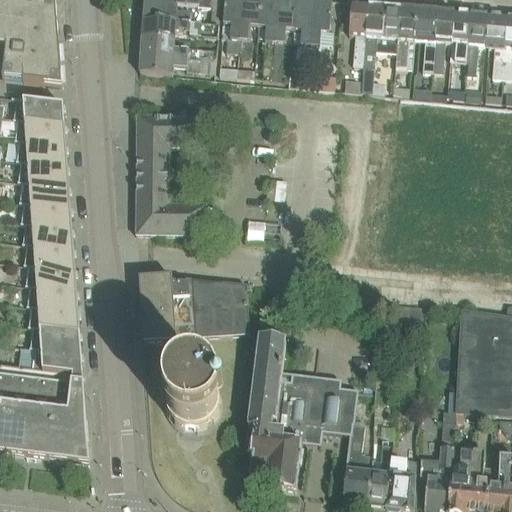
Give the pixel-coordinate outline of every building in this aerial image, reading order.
[(0,0),(0,83),(42,89),(62,91),(63,91),(56,7),(0,0)] [(176,27),(219,30),(221,0),(145,0),(143,27),(159,27),(159,26),(163,26),(163,24),(176,25),(176,27)] [(240,12),(241,0),(225,0),(222,42),(228,42),(226,57),(239,58),(239,49),(241,30),(243,30),(244,17),(242,17),(243,12),(240,12)] [(241,30),(239,49),(239,58),(252,59),(253,45),(250,45),(251,31),(258,32),(260,0),(241,0),(240,12),(243,12),(242,17),(244,17),(243,30),(241,30)] [(260,0),(258,32),(257,45),(263,45),(262,60),(264,60),(262,85),(272,86),(276,33),(275,33),(276,20),(277,21),(278,15),(279,15),(280,1),(273,0),(272,0),(260,0)] [(275,33),(276,33),(272,86),(280,87),(282,62),(287,62),(288,48),(285,48),(286,34),(293,35),(296,2),(280,1),(279,15),(278,15),(277,21),(276,20),(275,33)] [(293,35),(292,49),(297,49),(296,63),(308,64),(310,36),(312,36),(313,23),(311,23),(312,18),(310,18),(311,3),(297,2),(296,2),(293,35)] [(330,37),(332,5),(311,3),(310,18),(312,18),(311,23),(313,23),(312,36),(310,36),(308,64),(323,66),(324,50),(332,50),(333,38),(330,37)] [(353,71),(363,72),(368,8),(352,7),(349,40),(355,41),(353,71)] [(362,86),(361,98),(372,99),(373,87),(376,55),(397,57),(398,49),(392,49),(393,34),(383,33),(385,10),(368,8),(363,72),(362,86)] [(392,49),(398,49),(401,11),(385,10),(383,33),(393,34),(392,49)] [(398,49),(396,74),(406,75),(406,74),(413,74),(415,46),(418,12),(401,11),(398,49)] [(418,12),(415,46),(419,46),(425,47),(422,77),(433,78),(438,14),(418,12)] [(454,15),(438,14),(433,78),(443,78),(446,49),(451,50),(454,15)] [(452,50),(450,67),(466,69),(471,17),(454,15),(452,50)] [(488,18),(471,17),(466,69),(465,80),(476,81),(478,52),(485,52),(488,18)] [(492,19),(489,53),(493,53),(492,83),(502,83),(505,49),(507,20),(492,19)] [(511,20),(507,20),(505,49),(502,83),(511,84),(511,20)] [(218,44),(219,30),(176,27),(176,25),(163,24),(163,26),(159,26),(159,27),(143,27),(142,42),(176,45),(176,36),(189,37),(189,41),(218,44)] [(217,53),(202,52),(188,51),(188,54),(175,53),(176,45),(142,42),(142,49),(141,61),(156,62),(157,61),(161,61),(161,59),(173,60),(173,62),(216,66),(217,53)] [(141,61),(140,77),(172,80),(173,72),(187,73),(187,77),(215,79),(216,66),(173,62),(173,60),(161,59),(161,61),(157,61),(156,62),(141,61)] [(219,81),(236,83),(237,74),(220,72),(219,81)] [(255,75),(237,74),(236,83),(254,85),(255,75)] [(290,80),(289,88),(289,92),(306,94),(307,83),(307,82),(290,80)] [(307,83),(306,94),(327,96),(334,96),(335,81),(325,80),(325,85),(307,83)] [(345,97),(361,98),(362,86),(346,84),(345,97)] [(394,104),(401,104),(409,105),(410,93),(395,92),(394,104)] [(447,100),(447,103),(453,103),(453,105),(464,106),(464,96),(448,94),(447,100)] [(464,96),(464,106),(480,107),(481,95),(464,94),(464,96)] [(412,105),(430,107),(431,98),(413,97),(412,105)] [(431,98),(430,107),(447,108),(447,103),(447,100),(431,98)] [(501,100),(485,99),(484,107),(500,109),(501,100)] [(13,125),(66,131),(64,110),(12,104),(12,105),(17,106),(14,125),(13,125)] [(136,240),(153,240),(206,240),(206,209),(170,208),(170,185),(172,185),(173,184),(174,183),(174,182),(175,181),(175,180),(175,179),(174,178),(174,177),(173,177),(172,176),(171,175),(170,175),(170,151),(208,151),(208,121),(137,121),(136,240)] [(15,145),(15,146),(67,152),(66,131),(13,125),(13,126),(18,126),(16,145),(15,145)] [(16,166),(16,167),(68,173),(67,152),(15,146),(15,147),(20,147),(17,166),(16,166)] [(18,187),(18,188),(70,193),(68,173),(16,167),(21,168),(19,187),(18,187)] [(19,208),(72,214),(70,193),(18,188),(23,189),(20,208),(19,208)] [(21,228),(21,229),(73,235),(72,214),(19,208),(19,209),(24,209),(22,228),(21,228)] [(23,249),(22,250),(75,256),(73,235),(21,229),(21,230),(26,230),(23,249)] [(24,270),(76,276),(75,256),(22,250),(27,251),(25,270),(24,270)] [(26,291),(25,291),(78,297),(76,276),(24,270),(24,271),(29,272),(26,291)] [(156,329),(143,330),(144,348),(178,346),(178,343),(252,338),(247,289),(172,282),(172,280),(139,283),(142,317),(155,316),(156,329)] [(27,311),(27,312),(79,318),(78,297),(25,291),(25,292),(30,292),(28,311),(27,311)] [(510,313),(511,301),(486,298),(485,310),(510,313)] [(28,333),(80,339),(81,339),(79,318),(27,312),(27,313),(32,313),(29,332),(28,333)] [(455,422),(511,424),(511,320),(460,314),(456,405),(455,419),(455,422)] [(30,353),(82,359),(81,339),(80,339),(28,333),(33,334),(31,353),(30,353)] [(350,441),(351,429),(355,400),(339,398),(340,390),(284,383),(289,348),(260,344),(259,352),(246,454),(254,456),(250,490),(287,495),(296,496),(300,469),(302,469),(303,455),(301,454),(302,449),(303,449),(305,435),(350,441)] [(82,359),(30,353),(30,354),(35,355),(32,374),(84,380),(82,359)] [(0,459),(31,463),(90,470),(86,416),(84,380),(32,374),(0,369),(0,459)] [(167,399),(166,406),(166,413),(168,419),(171,425),(176,430),(182,434),(188,436),(195,437),(202,436),(208,434),(214,430),(218,425),(222,419),(224,413),(224,406),(223,399),(220,393),(216,388),(211,383),(205,380),(198,379),(192,379),(185,380),(179,383),(174,388),(170,393),(167,399)] [(447,427),(455,428),(455,422),(455,419),(449,418),(447,418),(447,427)] [(511,425),(500,425),(500,431),(507,439),(511,439),(511,425)] [(367,511),(371,477),(368,477),(370,460),(362,459),(366,431),(351,429),(350,441),(346,475),(347,475),(343,508),(367,511)] [(385,511),(391,470),(393,452),(388,451),(389,446),(384,446),(380,478),(371,477),(367,511),(369,511),(368,511),(385,511)] [(425,511),(449,511),(453,485),(455,453),(442,451),(440,467),(423,465),(421,482),(429,483),(425,511)] [(460,486),(453,485),(449,511),(468,511),(471,491),(473,458),(461,457),(460,486)] [(468,511),(486,511),(488,489),(484,488),(485,459),(473,458),(471,491),(468,511)] [(486,511),(511,511),(511,461),(500,460),(499,473),(489,472),(488,489),(486,511)] [(391,470),(385,511),(414,511),(417,466),(408,464),(408,466),(391,465),(391,470)]
